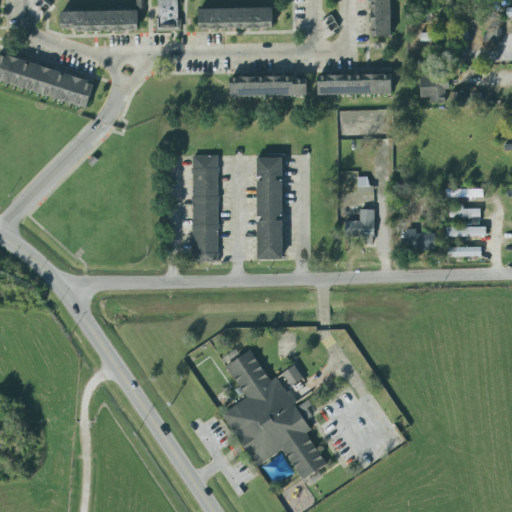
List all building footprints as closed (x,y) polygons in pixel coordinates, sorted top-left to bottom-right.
[(156,0),(157,32),(179,31),(178,0),(156,0)] [(371,0),(372,37),(391,37),(390,0),(371,0)] [(198,9),(198,28),(272,27),(272,8),(198,9)] [(60,10),(60,31),(73,31),(73,33),(134,32),(134,30),(139,30),(138,9),(60,10)] [(502,42),(502,29),(486,29),(486,42),(502,42)] [(420,33),(468,32),(469,40),(421,41),(420,33)] [(0,54),(0,80),(87,108),(94,84),(87,82),(88,80),(5,54),(4,56),(0,54)] [(392,94),(391,74),(318,76),(318,95),(392,94)] [(228,76),(294,75),(294,78),(308,78),(308,97),(229,99),(228,76)] [(420,98),(430,98),(430,103),(445,103),(445,91),(449,90),(449,75),(420,75),(420,98)] [(449,107),(465,107),(465,92),(450,92),(449,107)] [(219,156),(193,156),(192,263),(218,263),(219,156)] [(257,158),(282,158),(282,177),(277,177),(277,181),(282,181),(282,217),(277,217),(277,222),(282,222),(283,260),(258,260),(257,222),(263,222),(263,217),(257,217),(257,181),(263,181),(263,177),(257,177),(257,158)] [(373,194),(373,186),(368,186),(368,178),(358,178),(357,193),(373,194)] [(484,189),(484,198),(447,198),(447,189),(484,189)] [(449,218),(480,217),(480,209),(460,209),(449,209),(449,218)] [(345,221),(345,237),(364,237),(364,234),(374,234),(375,210),(360,210),(360,222),(345,221)] [(486,236),(486,227),(447,228),(447,237),(486,236)] [(405,251),(436,250),(435,233),(416,234),(416,229),(404,229),(405,251)] [(481,247),(447,248),(447,257),(481,257),(481,247)] [(222,414),(255,467),(283,450),(302,481),(327,466),(307,433),(311,431),(278,377),(270,382),(251,351),(226,366),(246,399),(222,414)] [(303,379),(294,366),(282,374),(291,387),(303,379)] [(312,417),(303,404),(296,408),(306,422),(312,417)]
